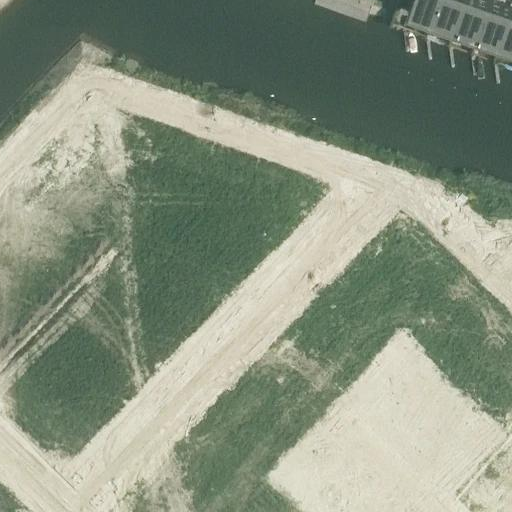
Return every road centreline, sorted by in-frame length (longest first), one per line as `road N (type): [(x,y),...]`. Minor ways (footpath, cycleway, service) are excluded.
road 1 (residential): [(378,181),(71,511)]
road 2 (residential): [(0,171),(86,80),(378,181)]
road 3 (residential): [(378,181),(428,197),(511,277)]
